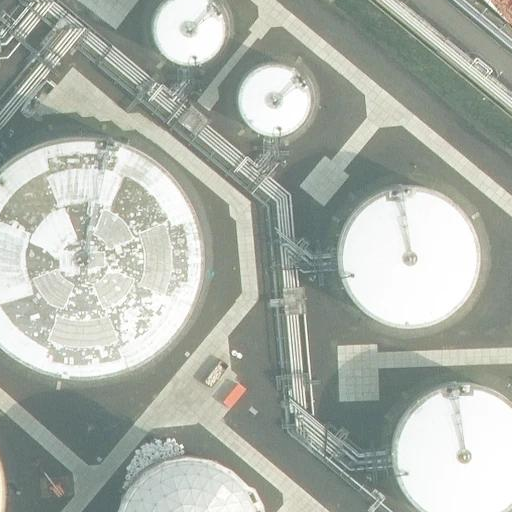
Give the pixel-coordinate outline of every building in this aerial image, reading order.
[(148,52),(157,61),(168,68),(180,70),(192,68),(204,62),(212,53),(217,42),(218,29),(215,17),(209,7),(200,0),(161,0),(153,6),(146,16),(143,28),(144,40),(148,52)] [(233,84),(227,101),(228,114),(234,126),(249,139),(267,142),(287,136),(298,123),(303,102),(295,82),(282,71),(261,67),(246,72),(233,84)] [(0,365),(31,383),(70,390),(110,384),(146,366),(174,338),(193,300),(198,258),(188,217),(166,182),(132,155),(92,142),(50,142),(11,157),(0,165),(0,365)] [(337,231),(329,262),(335,291),(346,308),(368,325),(389,332),(411,332),(439,321),(458,303),(469,280),(470,252),(462,228),(440,203),(407,192),(380,194),(352,210),(337,231)] [(387,428),(380,460),(386,488),(397,506),(404,511),(496,511),(508,501),(511,493),(511,424),(490,401),(458,389),(430,392),(403,407),(387,428)] [(258,511),(256,501),(253,492),(248,483),(242,475),(235,467),(227,461),(218,455),(208,451),(197,449),(187,448),(176,448),(165,450),(155,454),(146,459),(137,465),(130,473),(123,482),(118,491),(114,501),(112,511),(258,511)]
